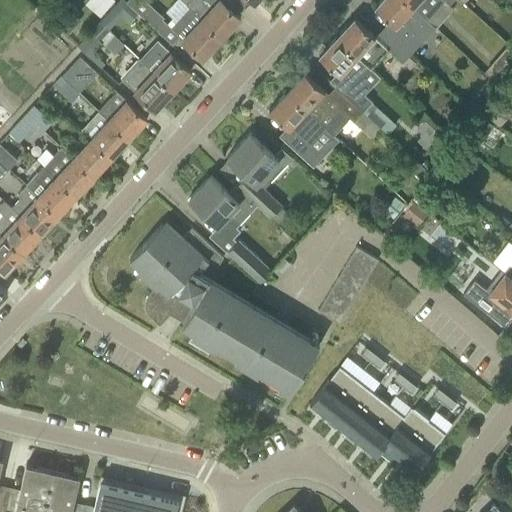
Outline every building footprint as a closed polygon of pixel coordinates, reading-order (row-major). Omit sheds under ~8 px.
[(87,0),(86,2),(102,16),(116,0),(87,0)] [(202,19),(189,7),(171,27),(162,18),(163,17),(145,0),(127,0),(126,2),(153,27),(154,26),(173,44),(180,37),(202,58),(221,37),(202,19)] [(240,17),(222,0),(189,0),(186,4),(189,7),(202,19),(221,37),(240,17)] [(435,27),(406,0),(379,0),(374,6),(398,28),(390,37),(409,55),(435,27)] [(449,4),(452,0),(406,0),(435,27),(436,28),(454,9),(449,4)] [(390,37),(383,45),(354,17),(336,36),(370,67),(387,48),(402,62),(409,55),(390,37)] [(115,53),(124,45),(113,35),(100,22),(91,31),(103,42),(115,53)] [(370,67),(336,36),(318,55),(343,77),(335,85),(364,111),(373,101),(360,90),(367,83),(361,77),(370,67)] [(173,90),(191,70),(158,40),(140,60),(152,71),(173,90)] [(60,78),(78,94),(98,72),(79,56),(60,78)] [(173,90),(152,71),(143,80),(131,69),(122,79),(155,109),(173,90)] [(364,111),(335,85),(328,93),(304,71),(286,90),(320,121),(333,134),(349,117),(354,121),(364,111)] [(71,102),(78,94),(60,78),(53,86),(71,102)] [(286,90),(268,109),(283,123),(288,127),(290,129),(293,132),(285,140),(313,166),(321,157),(302,141),(320,121),(286,90)] [(109,99),(98,110),(109,120),(129,138),(147,118),(132,105),(127,100),(119,108),(109,99)] [(34,105),(25,114),(36,123),(44,131),(44,130),(52,121),(34,105)] [(25,114),(18,122),(28,131),(36,123),(25,114)] [(111,157),(129,138),(109,120),(91,139),(111,157)] [(260,184),(269,175),(267,172),(279,159),(250,132),(227,157),(246,175),(237,184),(235,183),(234,184),(269,216),(281,204),(260,184)] [(91,139),(74,158),(93,176),(111,157),(91,139)] [(0,159),(9,168),(17,159),(0,143),(0,159)] [(457,183),(476,160),(459,146),(440,169),(457,183)] [(76,195),(93,176),(74,158),(62,147),(44,166),(76,195)] [(0,177),(0,178),(9,168),(0,159),(0,177)] [(408,168),(422,180),(429,171),(415,159),(408,168)] [(36,177),(28,186),(58,214),(76,195),(44,166),(35,176),(36,177)] [(240,230),(236,227),(239,224),(233,218),(244,207),(210,175),(188,198),(232,238),(240,230)] [(41,233),(58,214),(28,186),(27,185),(18,194),(21,196),(12,206),(41,233)] [(32,242),(41,233),(12,206),(5,200),(0,205),(0,212),(2,214),(0,216),(0,231),(23,252),(24,251),(27,252),(34,245),(32,242)] [(414,200),(403,214),(417,226),(429,212),(414,200)] [(291,387),(292,388),(315,348),(201,280),(208,268),(214,271),(223,257),(191,227),(179,241),(161,224),(130,259),(143,271),(147,267),(152,271),(145,279),(146,280),(149,277),(157,284),(149,293),(147,295),(146,296),(145,298),(145,300),(144,302),(144,304),(145,306),(145,308),(146,310),(147,312),(148,314),(149,315),(158,323),(158,324),(159,325),(173,309),(186,316),(182,322),(198,332),(201,327),(214,335),(211,340),(241,358),(244,353),(257,361),(254,366),(284,384),(287,379),(293,383),(291,387)] [(0,267),(5,272),(23,252),(0,231),(0,267)] [(271,268),(238,238),(226,251),(259,281),(271,268)] [(356,246),(349,257),(371,270),(378,259),(356,246)] [(349,257),(343,267),(365,280),(371,270),(349,257)] [(343,267),(337,278),(358,291),(365,280),(343,267)] [(511,277),(504,271),(499,278),(488,291),(473,280),(463,292),(506,325),(511,316),(511,277)] [(337,278),(330,289),(352,302),(358,291),(337,278)] [(330,289),(324,299),(346,312),(352,302),(330,289)] [(346,312),(324,299),(318,310),(339,323),(346,312)] [(366,346),(361,353),(370,360),(375,353),(366,346)] [(375,353),(370,360),(379,367),(384,360),(375,353)] [(339,365),(309,403),(325,416),(355,378),(339,365)] [(399,372),(393,378),(402,385),(408,379),(399,372)] [(355,378),(325,416),(327,417),(328,418),(335,423),(334,423),(335,424),(341,428),(371,390),(355,378)] [(408,379),(402,385),(411,392),(417,386),(408,379)] [(438,387),(433,394),(442,401),(447,394),(438,387)] [(371,390),(341,428),(357,441),(387,403),(371,390)] [(442,401),(451,408),(456,401),(447,394),(442,401)] [(387,403),(357,441),(375,454),(382,445),(405,417),(403,416),(387,403)] [(405,417),(382,445),(398,457),(428,419),(412,407),(411,406),(408,409),(403,416),(405,417)] [(428,419),(398,457),(415,470),(444,432),(428,419)] [(19,494),(8,491),(2,511),(15,511),(16,509),(27,511),(42,511),(53,470),(26,464),(19,494)] [(82,511),(83,509),(72,506),(79,476),(53,470),(42,511),(82,511)] [(174,511),(178,499),(142,491),(105,482),(105,483),(100,481),(99,481),(93,508),(85,506),(85,504),(84,504),(83,509),(82,511),(174,511)]
